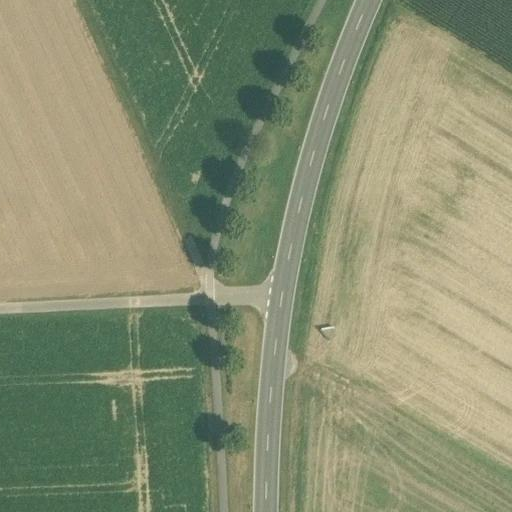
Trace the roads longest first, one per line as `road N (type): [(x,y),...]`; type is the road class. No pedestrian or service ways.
road 1 (track): [(85,0),(209,298)]
road 2 (secondary): [(368,0),(320,126),(279,298)]
road 3 (secondary): [(265,511),(279,298)]
